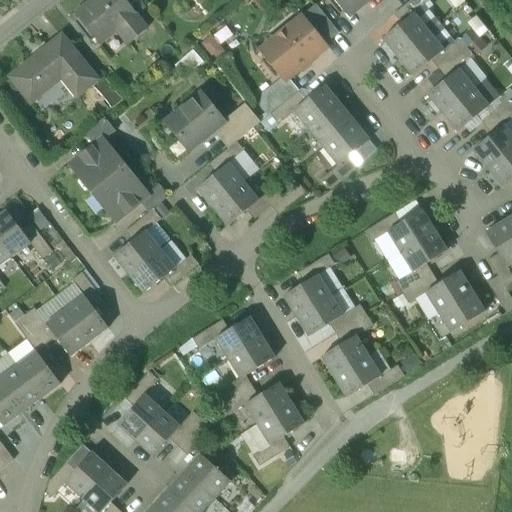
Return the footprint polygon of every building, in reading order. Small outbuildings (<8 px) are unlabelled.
[(124,0),(95,0),(76,16),(99,44),(116,30),(129,45),(147,30),(135,15),(136,14),(130,6),(124,0)] [(344,0),(327,0),(340,15),(350,7),(344,0)] [(344,0),(350,7),(355,12),(369,0),(344,0)] [(412,0),(394,15),(402,25),(414,15),(430,2),(427,0),(412,0)] [(339,34),(317,6),(304,16),(327,44),(339,34)] [(402,25),(383,40),(398,59),(429,33),(414,15),(402,25)] [(299,20),(263,49),(288,80),(324,50),(299,20)] [(444,52),(429,33),(398,59),(412,77),(431,62),(444,52)] [(98,81),(62,37),(11,78),(31,104),(62,79),(77,97),(98,81)] [(459,39),(444,52),(431,62),(439,71),(467,48),(459,39)] [(467,48),(439,71),(447,80),(459,71),(475,58),(467,48)] [(447,80),(428,96),(443,114),(474,89),(459,71),(447,80)] [(340,105),(325,87),(306,102),(294,112),(309,130),(340,105)] [(474,89),(443,114),(458,133),(477,118),(489,108),(489,107),(474,89)] [(306,102),(298,93),(270,115),(278,125),(294,112),(306,102)] [(201,95),(166,123),(189,151),(218,128),(224,123),(223,122),(201,95)] [(511,104),(504,95),(489,107),(489,108),(477,118),(484,127),(511,104)] [(260,123),(245,104),(223,122),(224,123),(218,128),(232,146),(237,142),(260,123)] [(511,120),(511,104),(484,127),(492,136),(504,126),(504,127),(511,120)] [(340,105),(309,130),(323,148),(354,123),(340,105)] [(116,132),(105,119),(85,134),(95,146),(102,140),(104,142),(116,132)] [(354,123),(323,148),(338,167),(351,157),(369,142),(354,123)] [(511,136),(504,127),(504,126),(492,136),(473,152),(488,170),(511,150),(511,136)] [(95,146),(71,165),(80,177),(87,178),(98,191),(125,168),(104,142),(102,140),(95,146)] [(245,152),(237,142),(232,146),(209,165),(216,175),(229,165),(245,152)] [(511,180),(511,150),(488,170),(503,188),(511,180)] [(338,167),(322,179),(330,189),(358,166),(351,157),(338,167)] [(216,175),(198,190),(213,208),(244,183),(229,165),(216,175)] [(125,168),(98,191),(108,203),(107,210),(116,222),(141,202),(148,196),(147,195),(125,168)] [(244,183),(213,208),(228,227),(247,212),(259,202),(259,201),(244,183)] [(299,184),(282,198),(271,207),(279,217),(307,194),(299,184)] [(159,186),(147,195),(148,196),(141,202),(149,213),(153,210),(169,198),(159,186)] [(274,189),(259,201),(259,202),(247,212),(254,221),(271,207),(282,198),(274,189)] [(149,213),(125,233),(133,242),(145,232),(146,232),(161,220),(153,210),(149,213)] [(401,224),(388,233),(400,253),(435,232),(422,211),(401,224)] [(22,231),(7,212),(0,216),(0,242),(12,258),(31,244),(22,231)] [(395,214),(364,233),(371,244),(388,233),(401,224),(395,214)] [(511,264),(511,231),(506,221),(485,234),(498,255),(507,268),(511,264)] [(53,253),(31,224),(22,231),(31,244),(43,260),(53,253)] [(133,242),(114,257),(129,276),(160,251),(146,232),(145,232),(133,242)] [(435,232),(400,253),(413,273),(426,265),(447,252),(435,232)] [(0,267),(12,258),(0,242),(0,267)] [(160,251),(129,276),(144,294),(163,279),(175,269),(160,251)] [(329,255),(298,274),(305,284),(318,276),(335,266),(329,255)] [(511,288),(511,276),(507,268),(498,255),(488,261),(498,277),(507,292),(511,288)] [(191,256),(175,269),(163,279),(171,289),(199,266),(191,256)] [(426,265),(413,273),(396,283),(402,294),(433,275),(426,265)] [(439,285),(426,293),(426,294),(438,314),(472,293),(460,272),(439,285)] [(104,302),(82,273),(72,281),(84,297),(85,297),(94,309),(104,302)] [(433,275),(402,294),(409,304),(426,294),(426,293),(439,285),(433,275)] [(305,284),(284,297),(296,317),(331,296),(318,276),(305,284)] [(507,292),(498,277),(487,283),(506,314),(511,310),(511,299),(507,292)] [(472,293),(438,314),(451,334),(485,313),(472,293)] [(331,296),(296,317),(309,338),(330,325),(343,316),(331,296)] [(84,297),(66,311),(90,343),(109,329),(94,309),(85,297),(84,297)] [(360,305),(343,316),(330,325),(336,335),(367,316),(360,305)] [(56,338),(47,325),(35,309),(25,316),(46,345),(56,338)] [(90,343),(66,311),(47,325),(56,338),(71,357),(90,343)] [(46,345),(25,316),(15,324),(37,353),(37,352),(46,345)] [(367,316),(336,335),(342,345),(356,337),(373,327),(367,316)] [(229,331),(216,339),(216,340),(228,360),(266,337),(253,317),(229,331)] [(223,321),(192,340),(199,350),(216,340),(216,339),(229,331),(223,321)] [(266,337),(228,360),(241,379),(241,380),(246,377),(278,356),(266,337)] [(342,345),(322,358),(334,378),(368,357),(356,337),(342,345)] [(61,385),(37,352),(37,353),(18,367),(42,399),(61,385)] [(368,357),(334,378),(347,398),(368,386),(381,377),(368,357)] [(398,366),(381,377),(368,386),(374,396),(404,377),(398,366)] [(42,399),(18,367),(0,380),(0,381),(23,413),(42,399)] [(158,381),(149,373),(125,399),(134,407),(145,396),(158,381)] [(241,379),(215,395),(222,406),(252,387),(246,377),(241,380),(241,379)] [(23,413),(0,381),(0,421),(2,424),(4,427),(23,413)] [(292,405),(279,384),(259,397),(245,406),(258,426),(292,405)] [(252,387),(222,406),(228,416),(245,406),(259,397),(252,387)] [(145,396),(134,407),(118,425),(135,441),(162,412),(145,396)] [(292,405),(258,426),(270,446),(284,438),(304,425),(292,405)] [(180,427),(162,412),(135,441),(153,457),(169,439),(180,428),(180,427)] [(202,421),(193,413),(180,427),(180,428),(169,439),(178,448),(202,421)] [(202,421),(178,448),(187,456),(211,429),(202,421)] [(284,438),(270,446),(254,457),(253,457),(260,467),(290,448),(284,438)] [(14,460),(0,441),(0,462),(4,468),(14,460)] [(76,472),(65,483),(65,484),(83,499),(110,470),(92,454),(76,472)] [(231,482),(201,455),(185,473),(215,500),(231,482)] [(67,463),(49,483),(46,493),(52,498),(65,484),(65,483),(76,472),(67,463)] [(110,470),(83,499),(96,511),(103,511),(111,504),(127,485),(110,470)] [(203,511),(215,500),(185,473),(170,490),(194,511),(203,511)] [(194,511),(170,490),(154,507),(159,511),(194,511)]
